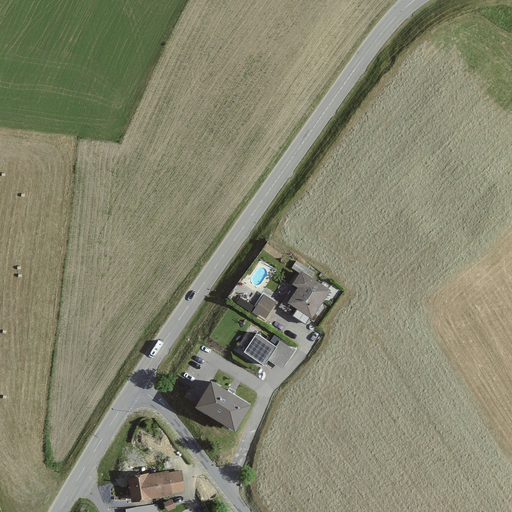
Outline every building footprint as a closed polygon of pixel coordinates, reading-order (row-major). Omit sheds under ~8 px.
[(330,291),(301,272),(292,285),(297,288),(287,303),(312,319),(330,291)] [(264,322),(274,303),(263,297),(252,315),(264,322)] [(276,345),(257,333),(245,350),(264,363),(276,345)] [(250,405),(211,382),(196,408),(235,431),(250,405)] [(169,472),(169,471),(129,477),(133,502),(173,495),(172,494),(185,491),(182,470),(169,472)] [(172,499),(163,503),(168,511),(177,507),(172,499)]
